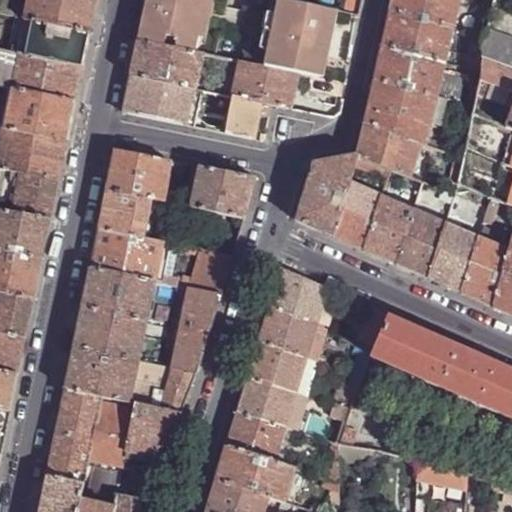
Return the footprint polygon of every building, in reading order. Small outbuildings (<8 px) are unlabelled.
[(0,0),(0,14),(28,20),(31,0),(0,0)] [(31,0),(28,20),(91,33),(97,2),(97,0),(31,0)] [(208,3),(208,0),(148,0),(147,10),(140,44),(197,56),(201,36),(208,3)] [(454,30),(461,0),(392,0),(390,13),(454,30)] [(347,86),(360,17),(280,1),(277,16),(270,49),(267,69),(299,76),(312,79),(329,82),(347,86)] [(208,3),(201,36),(208,38),(214,5),(208,3)] [(446,64),(454,30),(390,13),(385,32),(382,46),(446,64)] [(263,47),(270,49),(277,16),(270,15),(263,47)] [(28,20),(20,55),(83,68),(88,46),(91,33),(28,20)] [(511,40),(486,32),(484,38),(482,48),(481,61),(511,71),(511,40)] [(196,90),(203,57),(197,56),(140,44),(135,65),(132,78),(194,91),(196,90)] [(374,81),(457,104),(463,82),(443,76),(446,64),(382,46),(377,67),(374,81)] [(0,51),(0,52),(0,87),(12,90),(76,103),(80,85),(83,68),(20,55),(0,51)] [(511,71),(481,61),(480,73),(480,83),(482,83),(511,93),(511,71)] [(292,111),(299,76),(267,69),(247,65),(240,64),(233,98),(234,99),(272,106),(292,111)] [(233,98),(220,96),(196,90),(194,91),(132,78),(128,100),(125,115),(226,135),(234,99),(233,98)] [(326,97),(329,82),(312,79),(309,92),(326,97)] [(426,141),(430,127),(450,133),(457,104),(374,81),(370,99),(364,123),(419,144),(425,146),(426,141)] [(507,105),(511,93),(482,83),(479,95),(507,105)] [(12,90),(4,129),(68,143),(72,121),(76,103),(12,90)] [(255,141),(260,117),(269,119),(272,106),(234,99),(226,135),(237,138),(255,141)] [(411,178),(419,144),(364,123),(359,143),(357,157),(390,170),(411,178)] [(4,129),(0,148),(0,169),(1,169),(59,181),(64,162),(68,143),(4,129)] [(511,160),(511,132),(502,166),(510,169),(511,160)] [(425,146),(446,154),(447,148),(426,141),(425,146)] [(178,206),(180,196),(165,194),(172,162),(117,151),(112,174),(108,191),(169,204),(178,206)] [(354,166),(357,157),(314,166),(305,194),(297,223),(332,239),(349,182),(354,166)] [(387,178),(390,170),(357,157),(354,166),(387,178)] [(458,186),(464,161),(454,157),(451,183),(458,186)] [(256,179),(201,168),(193,209),(233,217),(244,219),(250,199),(256,179)] [(0,172),(0,212),(51,221),(55,202),(59,181),(1,169),(0,172)] [(421,191),(424,183),(411,178),(390,170),(387,178),(421,191)] [(347,245),(365,253),(382,197),(349,182),(332,239),(347,245)] [(455,198),(455,196),(424,183),(421,191),(443,201),(440,211),(449,216),(455,198)] [(491,200),(458,186),(455,196),(455,198),(488,211),(491,200)] [(169,204),(108,191),(103,213),(100,231),(161,244),(169,204)] [(376,258),(396,267),(414,211),(382,197),(365,253),(376,258)] [(492,226),(500,203),(491,200),(488,211),(484,223),(492,226)] [(408,272),(429,281),(446,226),(414,211),(396,267),(408,272)] [(0,252),(43,260),(47,240),(51,221),(0,212),(0,252)] [(233,258),(244,219),(233,217),(222,256),(233,258)] [(444,288),(461,295),(479,239),(446,226),(429,281),(444,288)] [(155,282),(163,244),(161,244),(100,231),(95,252),(92,269),(155,282)] [(478,302),(493,309),(509,252),(479,239),(461,295),(478,302)] [(511,317),(511,240),(509,252),(493,309),(511,317)] [(0,293),(1,293),(34,299),(39,279),(43,260),(0,252),(0,293)] [(222,296),(233,258),(222,256),(203,252),(192,290),(222,296)] [(139,361),(155,282),(92,269),(84,307),(75,348),(139,361)] [(275,292),(270,308),(316,327),(326,291),(281,271),(275,292)] [(209,336),(222,296),(192,290),(190,289),(173,368),(198,374),(209,336)] [(1,293),(0,299),(0,333),(26,338),(30,318),(34,299),(1,293)] [(261,335),(259,344),(306,360),(316,327),(270,308),(261,335)] [(371,311),(357,342),(374,349),(388,318),(371,311)] [(388,318),(374,349),(370,359),(511,421),(511,372),(449,345),(388,318)] [(0,371),(18,375),(23,355),(26,338),(0,333),(0,371)] [(250,372),(248,380),(295,394),(306,360),(259,344),(250,372)] [(130,403),(139,361),(75,348),(70,370),(66,389),(102,397),(130,403)] [(164,410),(173,368),(139,361),(130,403),(137,404),(164,410)] [(190,394),(198,374),(173,368),(164,410),(183,414),(190,394)] [(15,390),(18,375),(0,371),(0,409),(11,411),(15,390)] [(351,375),(338,406),(341,407),(349,410),(361,379),(351,375)] [(239,408),(237,416),(284,430),(295,394),(248,380),(239,408)] [(84,483),(102,397),(66,389),(56,439),(48,476),(84,483)] [(114,511),(118,496),(124,465),(127,452),(137,404),(130,403),(102,397),(84,483),(80,500),(77,511),(114,511)] [(167,443),(183,414),(164,410),(137,404),(127,452),(159,459),(167,443)] [(341,407),(329,443),(332,444),(338,446),(349,410),(341,407)] [(0,462),(11,411),(0,409),(0,462)] [(228,443),(226,449),(274,464),(284,430),(237,416),(228,443)] [(332,444),(322,479),(326,481),(338,484),(338,446),(332,444)] [(218,476),(216,483),(269,500),(286,505),(296,471),(274,464),(226,449),(218,476)] [(159,459),(127,452),(124,465),(154,471),(159,459)] [(464,492),(466,474),(418,462),(417,482),(464,492)] [(77,511),(80,500),(84,483),(48,476),(40,511),(77,511)] [(511,485),(489,480),(489,492),(501,495),(501,502),(511,504),(511,485)] [(331,492),(324,511),(337,511),(338,484),(326,481),(323,489),(331,492)] [(209,507),(207,511),(264,511),(269,500),(216,483),(209,507)] [(143,511),(145,502),(118,496),(114,511),(143,511)]
